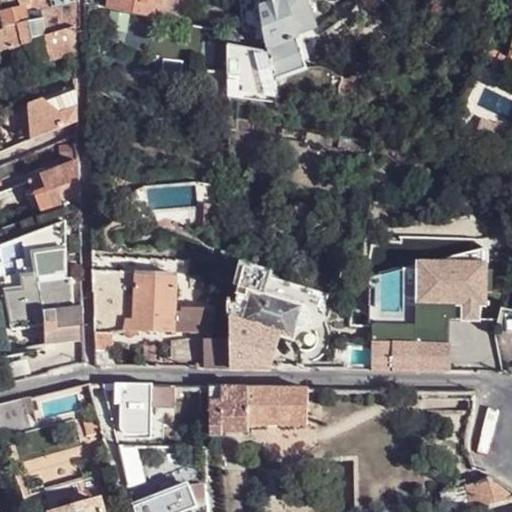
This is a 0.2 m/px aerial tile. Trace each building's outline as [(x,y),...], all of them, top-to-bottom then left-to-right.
[(0,0),(0,17),(2,17),(1,17),(24,11),(27,25),(31,24),(31,21),(31,15),(30,0),(0,0)] [(52,9),(50,0),(30,0),(31,15),(42,11),(52,9)] [(80,0),(50,0),(52,9),(80,3),(80,0)] [(110,0),(108,10),(161,20),(165,0),(110,0)] [(165,0),(161,20),(189,27),(194,2),(187,0),(165,0)] [(259,0),(261,10),(280,2),(279,0),(259,0)] [(304,0),(287,0),(285,1),(295,35),(315,28),(304,0)] [(377,0),(384,9),(394,0),(377,0)] [(280,2),(261,10),(266,42),(269,56),(270,61),(272,73),(274,80),(305,68),(295,35),(285,1),(280,2)] [(42,19),(44,40),(77,29),(77,31),(80,31),(80,3),(52,9),(42,11),(42,19)] [(24,11),(1,17),(2,17),(5,30),(9,51),(11,51),(25,47),(27,46),(31,44),(27,25),(24,11)] [(42,11),(31,15),(31,21),(42,19),(42,11)] [(31,45),(44,41),(44,40),(42,19),(31,21),(31,24),(27,25),(31,44),(31,45)] [(77,31),(77,29),(44,40),(44,41),(31,45),(31,44),(27,46),(25,47),(31,68),(78,56),(78,50),(77,31)] [(0,54),(1,54),(9,51),(5,30),(0,31),(0,54)] [(269,56),(266,42),(245,38),(232,36),(231,50),(269,56)] [(229,94),(277,97),(274,80),(272,73),(261,73),(261,62),(270,61),(269,56),(231,50),(229,94)] [(261,73),(272,73),(270,61),(261,62),(261,73)] [(64,77),(65,82),(78,79),(78,73),(64,77)] [(30,143),(79,124),(78,89),(29,107),(31,138),(30,143)] [(22,116),(24,116),(22,108),(21,104),(10,106),(12,119),(22,116)] [(31,138),(29,107),(22,108),(24,116),(22,116),(22,138),(31,138)] [(488,137),(494,124),(481,118),(475,131),(488,137)] [(494,124),(488,137),(507,146),(511,135),(511,129),(495,122),(494,124)] [(0,155),(9,152),(4,140),(0,141),(0,155)] [(234,142),(233,151),(250,152),(251,143),(234,142)] [(66,168),(80,163),(79,143),(68,147),(66,168)] [(335,158),(349,159),(350,146),(336,145),(335,158)] [(328,157),(329,148),(303,147),(302,156),(328,157)] [(57,210),(81,201),(80,163),(66,168),(44,178),(57,210)] [(44,215),(57,210),(44,178),(30,183),(44,215)] [(218,203),(206,203),(207,226),(219,226),(218,203)] [(490,245),(373,279),(372,372),(415,374),(415,373),(490,374),(489,325),(490,245)] [(45,326),(44,314),(74,310),(72,278),(67,279),(66,248),(33,252),(37,286),(4,291),(12,331),(45,326)] [(116,257),(92,257),(93,272),(116,272),(116,257)] [(116,257),(116,272),(124,272),(135,272),(174,273),(174,259),(116,257)] [(188,285),(189,260),(174,259),(174,273),(175,273),(175,285),(188,285)] [(238,290),(260,295),(261,293),(265,280),(266,276),(245,270),(238,290)] [(94,314),(124,315),(124,272),(116,272),(93,272),(94,314)] [(135,272),(124,272),(124,315),(124,321),(128,321),(133,322),(135,272)] [(175,285),(175,273),(174,273),(135,272),(133,322),(133,332),(173,332),(174,312),(175,285)] [(354,274),(342,272),(333,300),(331,309),(351,314),(354,274)] [(327,298),(328,294),(266,276),(265,280),(327,298)] [(238,290),(234,302),(229,302),(228,320),(236,323),(278,337),(293,342),(293,341),(296,330),(303,308),(303,307),(261,293),(260,295),(238,290)] [(306,309),(303,308),(296,330),(299,331),(307,326),(310,316),(306,309)] [(45,326),(48,353),(50,352),(85,346),(84,310),(74,310),(44,314),(45,326)] [(208,313),(174,312),(173,332),(207,332),(208,313)] [(228,369),(269,370),(278,337),(236,323),(228,320),(228,340),(228,369)] [(96,367),(115,368),(106,354),(112,349),(113,335),(95,333),(96,362),(96,367)] [(205,368),(228,369),(228,340),(207,340),(206,342),(205,368)] [(75,372),(86,364),(85,346),(50,352),(54,375),(60,374),(75,372)] [(344,372),(345,363),(337,361),(334,363),(334,372),(344,372)] [(152,383),(116,383),(116,404),(121,404),(121,428),(122,431),(124,433),(128,433),(151,435),(151,409),(152,383)] [(152,383),(151,409),(176,409),(176,385),(152,383)] [(310,386),(210,384),(208,435),(222,434),(223,430),(248,430),(249,423),(306,420),(310,386)] [(5,403),(0,404),(0,430),(25,424),(18,400),(5,403)] [(133,446),(120,446),(128,478),(139,475),(133,446)] [(511,489),(490,474),(468,488),(474,511),(511,503),(511,489)] [(187,487),(136,508),(136,511),(187,511),(194,508),(187,487)] [(468,488),(441,493),(444,511),(473,511),(474,511),(468,488)] [(31,511),(26,498),(12,504),(15,511),(31,511)] [(104,511),(102,502),(68,511),(104,511)]
